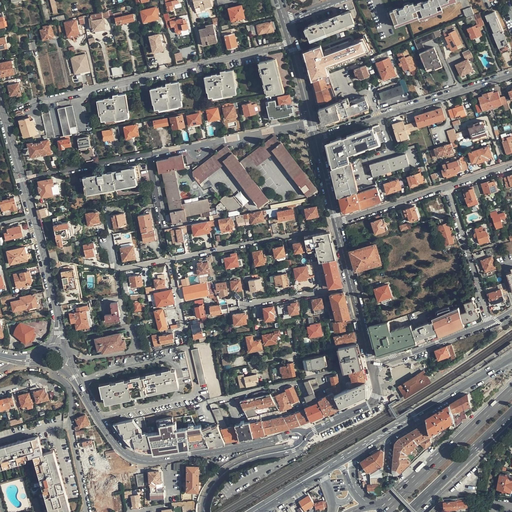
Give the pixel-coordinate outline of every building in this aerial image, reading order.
[(58,12),(55,0),(50,0),(54,13),(58,12)] [(175,4),(178,3),(177,0),(175,0),(166,2),(168,10),(173,9),(173,6),(175,6),(175,4)] [(195,0),(195,1),(193,1),(195,8),(201,7),(200,5),(204,4),(205,8),(212,6),(210,0),(195,0)] [(455,3),(453,0),(428,0),(429,0),(424,2),(424,1),(414,5),(413,2),(404,6),(404,7),(399,9),(399,8),(390,11),(396,26),(455,3)] [(205,10),(205,8),(204,4),(200,5),(201,7),(195,8),(196,12),(205,10)] [(245,17),(241,5),(229,8),(232,20),(237,19),(237,21),(242,20),(241,18),(245,17)] [(157,12),(157,8),(156,7),(141,10),(144,21),(159,18),(157,12)] [(471,7),(463,10),(466,17),(474,14),(471,7)] [(113,14),(112,9),(109,10),(111,18),(116,17),(117,24),(135,20),(133,13),(122,16),(122,12),(113,14)] [(309,26),(305,28),(309,38),(354,21),(350,10),(341,13),(341,12),(329,17),(330,18),(317,23),(317,22),(309,25),(309,26)] [(503,33),(504,32),(495,11),(486,15),(501,52),(510,48),(509,43),(508,44),(503,33)] [(89,17),(90,22),(91,26),(93,26),(94,30),(105,28),(102,13),(91,15),(91,17),(89,17)] [(482,35),(479,27),(485,25),(480,13),(472,16),(466,18),(468,23),(474,21),(476,25),(468,28),(472,38),(477,36),(477,37),(482,35)] [(184,19),(183,18),(176,20),(176,17),(170,19),(169,14),(165,15),(168,27),(175,25),(176,29),(177,31),(177,32),(178,33),(179,33),(180,32),(181,32),(181,30),(188,28),(186,19),(184,19)] [(91,15),(83,16),(84,20),(85,23),(90,22),(89,17),(91,17),(91,15)] [(79,33),(76,19),(65,22),(68,35),(79,33)] [(274,30),(272,21),(258,25),(260,33),(268,31),(274,30)] [(257,34),(255,23),(249,24),(252,35),(257,34)] [(54,37),(51,24),(44,26),(44,29),(41,29),(44,39),(54,37)] [(208,42),(217,40),(213,24),(206,25),(207,28),(200,29),(203,45),(209,43),(208,42)] [(234,40),(236,39),(234,32),(232,33),(231,29),(221,31),(222,35),(225,35),(229,48),(235,47),(235,46),(234,40)] [(455,30),(449,33),(450,35),(446,37),(449,44),(450,46),(452,51),(458,48),(457,46),(461,43),(455,30)] [(422,44),(436,38),(433,31),(413,40),(419,53),(425,51),(422,44)] [(160,32),(148,35),(153,53),(165,50),(160,32)] [(0,48),(8,47),(6,36),(0,37),(0,48)] [(425,51),(419,53),(421,58),(424,57),(425,60),(423,62),(426,68),(431,66),(432,69),(441,65),(434,47),(425,51)] [(321,52),(319,48),(312,50),(314,54),(313,54),(315,59),(317,58),(319,64),(328,60),(330,65),(336,62),(333,52),(327,54),(326,50),(321,52)] [(466,60),(456,65),(461,76),(474,70),(468,59),(473,56),(470,49),(462,53),(466,60)] [(178,63),(185,61),(182,51),(175,53),(178,63)] [(375,56),(377,62),(389,57),(386,51),(375,56)] [(397,54),(401,62),(402,64),(404,70),(409,68),(410,71),(415,68),(410,56),(405,58),(403,51),(397,54)] [(74,74),(91,71),(88,53),(71,55),(74,74)] [(389,57),(377,62),(383,79),(396,75),(389,57)] [(267,90),(268,95),(270,94),(281,92),(283,91),(274,58),(259,62),(261,66),(260,67),(262,75),(263,75),(265,83),(264,83),(266,90),(267,90)] [(13,68),(12,60),(0,62),(0,66),(2,74),(1,74),(1,76),(17,73),(15,67),(13,68)] [(354,69),(356,73),(356,75),(358,74),(359,77),(359,78),(370,75),(366,64),(354,69)] [(112,67),(113,75),(124,74),(122,65),(112,67)] [(209,97),(213,96),(223,94),(223,96),(233,94),(236,93),(236,88),(236,82),(233,82),(231,70),(226,71),(226,70),(221,71),(221,73),(207,76),(209,86),(206,86),(207,91),(208,91),(209,97)] [(330,93),(334,91),(328,74),(313,80),(319,104),(332,99),(330,93)] [(180,94),(177,82),(172,83),(171,81),(166,83),(167,85),(163,86),(163,85),(157,86),(158,87),(152,88),(154,98),(152,98),(153,104),(154,103),(155,109),(159,108),(169,107),(169,108),(179,106),(183,105),(181,100),(183,100),(181,94),(180,94)] [(22,95),(19,83),(8,85),(11,96),(17,94),(17,96),(22,95)] [(394,87),(394,88),(397,95),(397,96),(404,93),(402,85),(394,87)] [(382,100),(397,95),(394,88),(380,93),(382,100)] [(479,97),(481,104),(476,105),(478,112),(507,103),(505,96),(500,98),(498,91),(494,93),(493,91),(483,94),(484,96),(479,97)] [(278,96),(279,98),(280,104),(291,102),(290,94),(289,94),(289,92),(282,94),(281,92),(270,94),(271,97),(278,96)] [(102,120),(106,120),(115,118),(116,119),(126,117),(129,117),(128,111),(130,111),(129,106),(127,107),(124,94),(119,94),(114,95),(114,97),(110,98),(110,97),(105,98),(105,99),(99,100),(101,110),(99,110),(100,115),(101,115),(102,120)] [(348,98),(338,101),(319,109),(323,123),(369,107),(365,96),(349,101),(348,98)] [(256,113),(254,104),(252,104),(252,102),(243,104),(245,115),(251,114),(256,113)] [(236,116),(234,105),(224,107),(226,118),(236,116)] [(463,105),(449,110),(451,118),(460,115),(466,113),(463,105)] [(58,109),(64,136),(74,134),(79,133),(73,106),(58,109)] [(220,119),(218,108),(217,108),(207,110),(210,121),(220,119)] [(442,108),(424,113),(428,124),(445,118),(442,108)] [(49,111),(42,112),(48,138),(55,137),(49,111)] [(202,123),(200,112),(188,115),(190,125),(202,123)] [(418,127),(428,124),(424,113),(415,116),(417,122),(408,124),(410,130),(419,128),(418,127)] [(184,126),(182,115),(171,117),(173,128),(184,126)] [(30,120),(30,117),(19,120),(21,125),(20,125),(22,132),(23,132),(24,137),(38,133),(33,119),(30,120)] [(168,124),(167,117),(154,120),(155,127),(168,124)] [(474,124),(474,125),(469,127),(473,138),(487,134),(486,129),(487,128),(485,120),(474,124)] [(407,134),(404,125),(403,121),(392,124),(397,139),(400,138),(401,141),(409,139),(407,134)] [(138,134),(136,124),(125,126),(127,138),(132,137),(131,135),(138,134)] [(377,130),(379,141),(383,140),(380,124),(374,125),(375,130),(377,130)] [(373,128),(326,143),(332,167),(349,161),(347,155),(378,144),(373,128)] [(447,131),(451,142),(458,140),(458,138),(456,134),(455,128),(447,131)] [(114,140),(112,129),(103,131),(105,140),(111,139),(111,140),(114,140)] [(511,151),(511,150),(511,149),(511,136),(508,138),(506,133),(501,135),(503,141),(503,142),(507,154),(511,152),(511,151)] [(276,135),(267,142),(269,143),(277,137),(276,135)] [(90,145),(89,137),(78,138),(80,147),(90,145)] [(317,189),(277,137),(269,143),(267,142),(241,162),(248,172),(275,152),(308,195),(317,189)] [(72,145),(70,138),(59,140),(61,148),(65,147),(65,146),(72,145)] [(28,144),(29,147),(30,152),(31,157),(52,153),(49,139),(42,141),(42,142),(33,144),(33,143),(28,144)] [(435,149),(438,156),(442,155),(443,156),(445,156),(445,155),(455,152),(452,143),(448,145),(447,145),(435,149)] [(227,145),(218,152),(219,154),(228,147),(227,145)] [(493,156),(489,146),(469,153),(473,163),(476,162),(477,163),(489,159),(489,158),(493,156)] [(268,199),(228,147),(219,154),(218,152),(194,171),(194,176),(199,182),(226,162),(259,206),(268,199)] [(409,165),(405,153),(370,165),(373,176),(409,165)] [(163,171),(173,220),(181,219),(181,221),(187,220),(186,215),(197,213),(195,201),(182,204),(175,169),(185,167),(183,154),(170,157),(170,158),(158,161),(160,172),(163,171)] [(443,170),(445,175),(458,171),(458,170),(462,169),(462,171),(468,169),(466,162),(462,163),(460,159),(450,163),(449,161),(448,161),(448,163),(444,164),(445,169),(443,170)] [(352,169),(349,161),(332,167),(339,196),(357,190),(353,180),(354,179),(353,175),(351,169),(352,169)] [(129,166),(129,168),(83,177),(86,193),(133,184),(133,186),(141,184),(138,165),(129,166)] [(410,175),(412,182),(416,181),(417,183),(423,181),(420,172),(410,175)] [(54,185),(53,178),(39,181),(40,186),(39,186),(40,192),(41,191),(42,196),(54,194),(52,185),(54,185)] [(392,179),(389,180),(389,182),(384,184),(387,193),(401,188),(398,179),(393,181),(392,179)] [(489,183),(488,181),(482,183),(486,195),(490,193),(491,196),(495,195),(494,192),(498,191),(495,181),(489,183)] [(477,198),(481,196),(477,185),(463,190),(469,206),(479,203),(477,198)] [(357,190),(339,196),(342,209),(346,211),(348,210),(359,207),(361,206),(361,204),(365,202),(366,204),(382,199),(377,186),(357,192),(357,190)] [(241,190),(235,195),(244,205),(249,200),(241,190)] [(18,208),(15,197),(0,201),(2,210),(11,208),(12,210),(18,208)] [(208,198),(195,201),(197,213),(203,212),(210,211),(208,198)] [(438,204),(431,207),(434,216),(435,215),(436,216),(438,215),(440,214),(440,212),(445,211),(444,207),(445,207),(444,204),(438,206),(438,204)] [(318,215),(317,206),(306,208),(307,217),(318,215)] [(402,211),(401,210),(397,212),(399,219),(404,217),(409,215),(410,218),(411,219),(412,220),(413,220),(414,219),(419,217),(415,206),(406,209),(407,209),(402,211)] [(48,207),(38,210),(40,217),(51,215),(48,207)] [(293,208),(284,210),(278,211),(279,220),(295,217),(293,208)] [(217,209),(210,211),(203,212),(204,216),(213,215),(214,220),(218,219),(217,209)] [(504,213),(498,215),(496,209),(490,211),(491,213),(492,217),(493,217),(497,229),(503,227),(502,222),(501,219),(506,217),(504,213)] [(264,214),(267,213),(267,210),(236,216),(237,223),(245,221),(244,218),(251,217),(252,223),(265,220),(264,214)] [(100,222),(98,211),(86,213),(89,225),(94,224),(94,223),(100,222)] [(127,223),(125,213),(113,215),(113,217),(112,217),(114,228),(119,227),(119,225),(127,223)] [(139,215),(141,228),(152,226),(150,213),(139,215)] [(59,221),(58,217),(54,218),(59,246),(63,245),(62,238),(71,236),(70,229),(69,221),(63,222),(61,221),(59,221)] [(221,230),(225,229),(228,229),(233,228),(231,217),(218,219),(214,220),(212,220),(213,225),(220,224),(221,230)] [(384,218),(372,222),(376,233),(388,230),(384,218)] [(209,228),(213,227),(213,225),(212,220),(199,223),(193,224),(193,227),(195,234),(210,232),(209,228)] [(445,245),(454,242),(452,235),(454,234),(453,230),(451,231),(448,223),(439,226),(440,227),(437,228),(438,231),(440,230),(444,241),(441,242),(442,245),(445,244),(445,245)] [(182,231),(187,230),(186,228),(186,225),(168,229),(167,229),(167,231),(172,230),(174,241),(184,239),(182,231)] [(23,235),(21,226),(7,229),(9,232),(5,233),(7,239),(23,235)] [(153,230),(152,226),(141,228),(144,241),(156,239),(154,230),(153,230)] [(483,230),(482,227),(475,229),(476,232),(475,233),(475,234),(475,235),(475,236),(475,237),(476,238),(478,238),(480,244),(490,241),(488,237),(489,236),(488,233),(487,233),(486,229),(483,230)] [(314,236),(305,238),(307,250),(315,249),(314,245),(316,245),(320,261),(336,258),(332,243),(329,231),(313,234),(314,236)] [(304,250),(303,241),(299,242),(294,243),(296,252),(304,250)] [(95,247),(94,243),(84,245),(86,257),(95,255),(94,248),(95,247)] [(376,244),(351,251),(356,271),(382,264),(376,244)] [(136,258),(133,245),(121,248),(123,260),(136,258)] [(285,254),(284,245),(274,247),(276,256),(285,254)] [(28,259),(25,246),(8,250),(11,263),(28,259)] [(264,263),(262,250),(253,252),(256,265),(264,263)] [(239,265),(238,258),(237,252),(231,253),(231,256),(222,258),(222,261),(225,260),(227,267),(239,265)] [(492,256),(482,260),(486,271),(496,268),(492,256)] [(324,288),(342,285),(339,272),(336,258),(320,261),(312,263),(314,270),(319,269),(324,288)] [(199,269),(198,269),(199,274),(208,272),(209,276),(216,275),(213,262),(209,263),(208,261),(203,262),(203,261),(198,262),(199,269)] [(315,274),(314,270),(312,263),(310,263),(306,264),(306,265),(295,267),(296,277),(315,274)] [(33,279),(30,270),(14,274),(17,287),(30,284),(32,283),(32,281),(33,279)] [(74,270),(63,272),(65,288),(77,287),(74,270)] [(289,285),(287,273),(270,276),(271,281),(276,280),(276,284),(281,283),(281,286),(289,285)] [(199,278),(199,274),(185,277),(186,278),(182,279),(183,287),(184,287),(207,282),(206,277),(199,278)] [(142,284),(140,275),(130,277),(132,286),(142,284)] [(160,279),(160,278),(155,279),(156,287),(165,286),(164,279),(160,279)] [(235,280),(231,281),(233,289),(236,288),(237,290),(242,289),(240,280),(239,280),(238,278),(235,279),(235,280)] [(262,287),(260,278),(250,280),(251,291),(258,290),(258,288),(262,287)] [(186,299),(215,292),(212,281),(207,282),(184,287),(186,299)] [(217,283),(217,286),(215,286),(216,292),(219,291),(220,296),(225,295),(225,293),(228,292),(226,282),(217,283)] [(393,296),(389,284),(375,289),(379,301),(393,296)] [(166,304),(167,307),(175,306),(172,289),(155,293),(157,306),(164,304),(166,304)] [(504,302),(504,300),(501,289),(488,294),(490,299),(491,300),(492,300),(493,300),(494,303),(501,301),(502,302),(504,302)] [(336,316),(337,320),(351,317),(347,304),(344,291),(330,294),(332,300),(327,301),(328,306),(333,305),(334,310),(330,311),(331,317),(336,316)] [(45,300),(44,292),(21,297),(21,299),(12,302),(14,311),(38,305),(37,301),(45,300)] [(154,306),(157,306),(155,293),(150,294),(148,294),(149,300),(153,300),(154,306)] [(323,307),(322,297),(312,299),(314,308),(323,307)] [(204,315),(201,300),(195,301),(196,307),(195,307),(197,317),(204,315)] [(465,303),(468,311),(462,313),(464,322),(479,317),(474,300),(465,303)] [(288,304),(277,305),(279,313),(282,313),(281,308),(284,307),(286,315),(284,315),(284,317),(290,316),(290,314),(299,312),(297,301),(291,302),(291,304),(288,305),(288,304)] [(120,319),(118,302),(111,303),(113,313),(106,315),(107,321),(120,319)] [(140,305),(140,302),(134,303),(135,310),(144,309),(144,304),(140,305)] [(77,308),(78,311),(70,313),(72,322),(76,322),(77,329),(90,326),(87,310),(89,309),(88,305),(77,308)] [(211,314),(223,312),(221,308),(220,305),(209,306),(211,314)] [(464,323),(459,307),(459,306),(454,309),(453,306),(453,305),(442,309),(437,312),(438,316),(445,331),(449,330),(449,331),(452,329),(453,329),(457,327),(458,327),(461,325),(460,324),(464,323)] [(275,312),(274,306),(261,308),(262,318),(265,317),(266,320),(274,319),(273,312),(275,312)] [(156,317),(157,321),(159,329),(167,327),(163,309),(155,310),(156,317)] [(247,322),(245,312),(233,314),(235,324),(236,325),(239,324),(241,323),(247,322)] [(445,331),(438,316),(432,318),(434,322),(438,334),(445,331)] [(346,322),(346,320),(333,321),(335,331),(345,329),(345,325),(346,325),(346,322)] [(391,331),(389,321),(386,322),(371,325),(371,329),(373,334),(374,339),(376,346),(378,354),(417,342),(413,329),(412,324),(391,331)] [(322,334),(320,322),(316,323),(313,323),(310,324),(310,326),(308,326),(309,336),(322,334)] [(417,342),(438,334),(434,322),(413,329),(417,342)] [(35,328),(20,323),(19,324),(17,327),(16,330),(15,334),(27,344),(30,340),(32,342),(34,338),(37,334),(34,333),(35,328)] [(201,328),(200,323),(192,325),(194,339),(199,338),(200,342),(206,340),(205,337),(203,337),(201,327),(201,328)] [(440,337),(453,331),(452,329),(449,331),(449,330),(445,331),(438,334),(440,337)] [(275,332),(263,334),(265,344),(277,342),(276,336),(280,335),(279,330),(275,331),(275,332)] [(336,344),(356,339),(355,335),(354,331),(334,336),(336,344)] [(121,332),(99,337),(102,350),(103,353),(125,348),(125,347),(123,339),(122,337),(121,333),(121,332)] [(173,333),(159,335),(161,345),(174,342),(173,338),(174,338),(173,333)] [(155,346),(161,345),(159,335),(157,336),(157,334),(152,335),(152,340),(153,340),(155,346)] [(262,347),(261,339),(253,340),(252,335),(247,336),(247,338),(250,350),(262,347)] [(470,344),(469,339),(468,336),(457,340),(459,347),(465,345),(466,346),(470,344)] [(262,347),(250,350),(247,338),(245,339),(248,353),(263,349),(262,347)] [(501,355),(511,347),(511,342),(498,352),(501,355)] [(354,365),(355,367),(362,365),(359,353),(357,343),(339,347),(344,370),(352,368),(351,366),(354,365)] [(451,354),(455,352),(452,343),(435,350),(439,360),(450,355),(448,349),(449,349),(451,354)] [(200,384),(206,383),(198,349),(192,350),(200,384)] [(185,352),(178,353),(180,359),(185,383),(188,383),(192,385),(185,352)] [(327,365),(325,355),(303,360),(305,369),(327,365)] [(288,363),(288,365),(280,367),(281,373),(282,372),(283,377),(295,374),(293,362),(288,363)] [(448,362),(439,368),(440,370),(442,373),(451,367),(449,364),(448,362)] [(346,382),(348,389),(365,381),(365,380),(364,373),(362,368),(363,367),(362,365),(355,367),(355,369),(352,370),(352,368),(344,370),(344,372),(348,371),(349,374),(351,374),(352,381),(346,382)] [(175,369),(132,380),(111,384),(102,386),(104,396),(106,396),(107,402),(179,385),(175,369)] [(416,388),(431,379),(430,377),(425,370),(411,379),(399,387),(405,396),(416,388)] [(244,376),(243,373),(237,374),(240,387),(259,383),(257,374),(244,376)] [(337,374),(329,375),(333,392),(334,395),(341,392),(337,374)] [(325,390),(327,394),(328,394),(333,392),(329,375),(326,376),(328,388),(325,390)] [(316,378),(309,380),(314,392),(319,390),(316,378)] [(431,379),(405,396),(407,399),(433,382),(431,379)] [(309,394),(305,396),(309,405),(305,407),(305,409),(310,420),(316,418),(324,414),(314,392),(309,380),(304,381),(309,394)] [(299,382),(305,396),(309,394),(304,381),(299,382)] [(365,384),(365,381),(348,389),(341,392),(334,395),(340,407),(347,403),(366,395),(365,384)] [(293,386),(285,389),(291,403),(299,399),(293,386)] [(46,392),(44,388),(35,390),(37,402),(49,399),(48,392),(46,392)] [(251,398),(240,401),(247,416),(260,413),(263,413),(279,409),(270,393),(269,393),(267,390),(254,393),(251,398)] [(285,391),(278,394),(276,395),(282,410),(292,406),(285,391)] [(29,392),(20,394),(23,406),(33,404),(29,392)] [(319,399),(325,414),(330,412),(340,407),(334,395),(333,392),(328,394),(327,394),(323,396),(323,397),(319,399)] [(393,469),(395,473),(413,465),(408,455),(409,451),(423,444),(425,447),(433,443),(431,434),(455,423),(456,425),(462,422),(463,417),(467,417),(466,409),(472,407),(469,394),(428,414),(427,423),(396,438),(393,469)] [(10,396),(4,397),(7,407),(16,405),(13,396),(10,397),(10,396)] [(219,408),(212,410),(218,425),(225,442),(230,441),(239,439),(235,426),(227,428),(219,408)] [(263,413),(265,420),(272,419),(274,418),(277,417),(283,416),(279,409),(263,413)] [(305,409),(295,413),(300,424),(303,423),(310,420),(305,409)] [(262,419),(260,413),(247,416),(249,421),(249,422),(262,419)] [(295,413),(283,417),(286,422),(289,427),(294,426),(300,424),(295,413)] [(88,414),(76,417),(79,428),(91,424),(88,414)] [(160,432),(148,434),(152,451),(209,443),(203,429),(201,425),(193,426),(189,415),(173,418),(173,417),(159,420),(160,432)] [(274,418),(277,430),(278,430),(280,430),(289,427),(286,422),(278,423),(277,417),(274,418)] [(263,427),(265,433),(277,430),(274,418),(272,419),(273,424),(263,427)] [(135,433),(132,419),(120,422),(124,435),(122,436),(125,440),(128,443),(132,445),(136,448),(141,450),(147,451),(150,451),(152,451),(148,434),(148,433),(143,434),(142,431),(135,433)] [(135,422),(134,419),(132,419),(135,433),(142,431),(142,430),(139,428),(136,425),(135,422)] [(262,419),(249,422),(253,436),(258,435),(265,433),(263,427),(262,421),(262,419)] [(273,424),(272,419),(265,420),(262,421),(263,427),(273,424)] [(241,423),(235,424),(235,426),(239,439),(245,438),(250,437),(253,436),(249,422),(249,421),(245,422),(244,420),(241,421),(241,423)] [(114,423),(122,436),(124,435),(120,422),(114,423)] [(212,425),(203,429),(209,443),(210,445),(215,444),(225,442),(218,425),(212,427),(212,425)] [(51,511),(70,506),(54,450),(44,453),(41,453),(37,436),(0,446),(0,468),(27,460),(26,458),(34,455),(51,511)] [(94,439),(79,440),(80,453),(95,452),(94,439)] [(383,478),(384,449),(380,449),(361,460),(369,473),(369,477),(371,481),(378,481),(383,478)] [(83,460),(84,473),(99,472),(97,458),(83,460)] [(174,469),(182,470),(182,461),(174,463),(174,469)] [(199,490),(199,465),(187,465),(187,490),(199,490)] [(160,482),(159,470),(149,471),(149,483),(154,483),(154,482),(160,482)] [(511,492),(511,489),(511,476),(509,476),(509,475),(505,474),(505,475),(499,474),(497,489),(502,490),(502,491),(506,492),(506,491),(511,492)] [(382,482),(368,483),(368,490),(383,489),(382,482)] [(131,488),(123,490),(125,498),(131,496),(131,494),(132,494),(131,488)] [(131,496),(133,507),(139,505),(138,501),(140,501),(138,493),(132,494),(131,494),(131,496)] [(305,510),(315,504),(309,495),(299,501),(305,510)] [(97,511),(114,509),(112,496),(96,497),(97,511)] [(315,503),(317,508),(319,508),(320,509),(324,508),(322,501),(315,503)] [(458,508),(457,502),(457,501),(444,502),(445,509),(458,508)] [(299,511),(302,511),(303,511),(298,503),(295,505),(299,511)]
